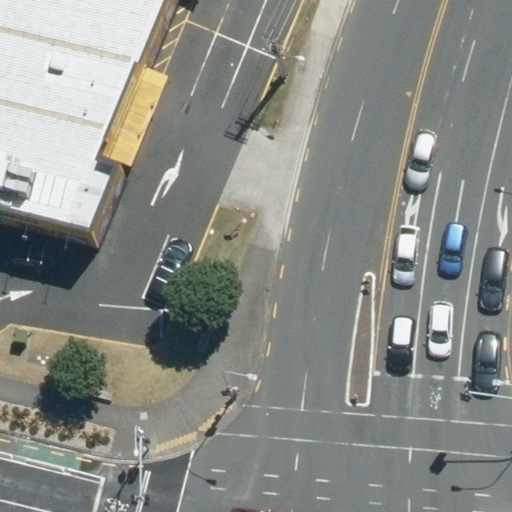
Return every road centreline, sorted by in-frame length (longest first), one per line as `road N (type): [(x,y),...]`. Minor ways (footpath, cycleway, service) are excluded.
road 1 (secondary): [(296,511),(309,363),(351,170),(408,0)]
road 2 (secondary): [(511,9),(479,121),(443,384),(436,511)]
